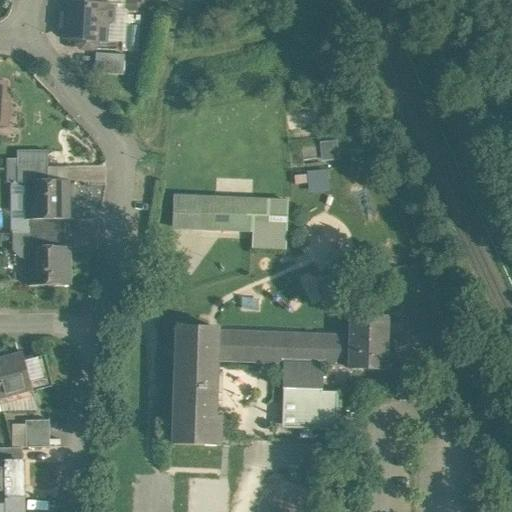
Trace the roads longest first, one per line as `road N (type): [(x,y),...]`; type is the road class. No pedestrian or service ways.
road 1 (residential): [(83,327),(111,295),(123,165),(23,33)]
road 2 (residential): [(65,511),(96,366),(83,327)]
